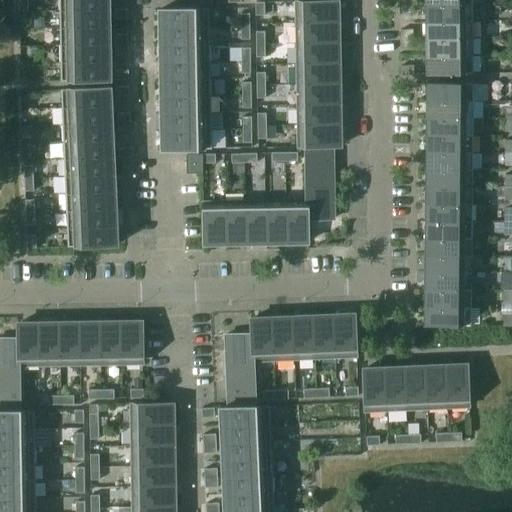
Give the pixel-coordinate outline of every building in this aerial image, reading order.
[(28,0),(18,0),(19,11),(28,11),(28,0)] [(108,0),(59,0),(59,11),(108,10),(108,0)] [(302,1),(296,1),(296,23),(338,22),(338,1),(332,1),(330,1),(302,1)] [(265,2),(255,2),(256,15),(265,15),(265,2)] [(425,4),(425,22),(472,21),(472,4),(425,4)] [(413,5),(400,5),(400,14),(413,14),(413,5)] [(199,8),(160,9),(160,27),(209,26),(209,8),(199,8)] [(116,9),(115,9),(115,10),(115,18),(128,18),(128,9),(116,9)] [(108,10),(59,11),(60,28),(109,27),(108,10)] [(250,13),(240,13),(241,26),(250,26),(250,13)] [(425,22),(426,39),(472,38),(472,21),(425,22)] [(338,22),(296,23),(297,43),(338,43),(338,22)] [(209,26),(160,27),(161,44),(210,44),(209,26)] [(250,26),(241,26),(241,39),(250,39),(250,26)] [(109,27),(60,28),(60,45),(109,44),(109,27)] [(400,29),(400,39),(413,39),(413,29),(400,29)] [(265,31),(256,31),(256,44),(265,44),(265,31)] [(128,34),(115,34),(115,44),(128,44),(128,34)] [(426,39),(426,56),(473,55),(472,38),(426,39)] [(413,39),(400,39),(401,48),(414,48),(413,39)] [(338,43),(297,43),(297,64),(339,63),(338,43)] [(109,44),(60,45),(60,62),(109,61),(109,44)] [(128,44),(115,44),(115,53),(128,53),(128,44)] [(210,44),(161,44),(161,62),(210,61),(210,44)] [(265,44),(256,44),(256,57),(265,57),(265,44)] [(250,48),(241,48),(241,61),(250,60),(250,48)] [(473,55),(426,56),(426,74),(473,73),(473,55)] [(250,60),(241,61),(241,73),(251,73),(250,60)] [(109,61),(60,62),(61,81),(110,80),(109,61)] [(210,61),(161,62),(161,79),(210,78),(210,61)] [(339,63),(297,64),(297,84),(339,84),(339,63)] [(414,66),(401,66),(401,74),(414,74),(414,66)] [(129,70),(116,70),(116,80),(129,79),(129,70)] [(265,72),(256,72),(257,85),(266,85),(265,72)] [(210,78),(161,79),(162,96),(211,95),(210,78)] [(251,82),(242,82),(242,95),(251,95),(251,82)] [(426,82),(426,100),(481,100),(486,101),(486,87),(473,87),(473,83),(426,82)] [(339,84),(297,84),(298,105),(339,104),(339,84)] [(266,85),(257,85),(257,98),(266,98),(266,85)] [(129,86),(116,87),(116,96),(129,96),(129,86)] [(110,87),(61,89),(62,107),(111,105),(110,87)] [(211,95),(162,96),(162,114),(211,113),(211,95)] [(251,95),(242,95),(242,108),(252,108),(251,95)] [(481,100),(426,100),(426,117),(473,118),(481,118),(481,100)] [(339,104),(298,105),(298,125),(340,125),(339,104)] [(111,105),(62,107),(62,125),(111,122),(111,105)] [(130,113),(117,113),(117,122),(117,123),(131,122),(130,113)] [(211,113),(162,114),(162,131),(211,130),(211,113)] [(266,113),(257,113),(257,126),(267,126),(266,113)] [(252,116),(242,117),(243,129),(252,129),(252,116)] [(426,117),(426,134),(473,135),(473,118),(426,117)] [(111,122),(62,125),(63,142),(112,140),(111,122)] [(131,122),(117,123),(118,132),(131,131),(131,122)] [(340,125),(298,125),(298,147),(304,147),(332,146),(335,146),(340,146),(340,125)] [(32,126),(23,126),(23,139),(32,139),(32,126)] [(267,126),(257,126),(258,139),(267,138),(267,126)] [(252,129),(243,129),(243,142),(252,142),(252,129)] [(211,130),(162,131),(163,149),(186,149),(212,148),(211,130)] [(426,134),(426,152),(472,152),(473,135),(426,134)] [(112,140),(63,142),(64,159),(113,157),(112,140)] [(332,146),(304,147),(305,200),(306,200),(307,219),(308,219),(333,219),(332,146)] [(132,147),(119,148),(119,157),(120,157),(132,157),(132,147)] [(285,152),(272,152),(272,162),(285,161),(285,152)] [(298,152),(285,152),(285,161),(286,161),(298,161),(298,152)] [(426,152),(425,169),(472,169),(472,152),(426,152)] [(244,153),(231,154),(232,163),(244,163),(244,153)] [(257,153),(244,153),(244,163),(257,162),(257,153)] [(202,163),(202,154),(187,154),(187,173),(203,172),(202,163)] [(216,154),(203,154),(203,163),(216,163),(216,154)] [(113,157),(64,159),(65,176),(114,174),(113,157)] [(33,165),(24,165),(24,178),(33,178),(33,165)] [(425,169),(425,186),(472,187),(472,169),(425,169)] [(114,174),(65,176),(65,194),(114,192),(114,174)] [(33,178),(24,178),(25,191),(34,191),(33,178)] [(425,186),(425,203),(472,204),(472,187),(425,186)] [(114,192),(65,194),(66,211),(115,209),(114,192)] [(34,199),(25,200),(26,212),(35,212),(34,199)] [(286,200),(266,201),(266,242),(287,242),(286,200)] [(305,200),(286,200),(287,242),(308,242),(308,219),(307,219),(306,200),(305,200)] [(224,201),(203,202),(204,244),(225,243),(224,201)] [(245,201),(224,201),(225,243),(246,243),(245,201)] [(266,201),(245,201),(246,243),(266,242),(266,201)] [(425,203),(425,221),(472,221),(472,204),(425,203)] [(115,209),(66,211),(67,228),(116,226),(115,209)] [(35,212),(26,212),(26,225),(36,225),(35,212)] [(425,221),(425,238),(472,238),(472,221),(425,221)] [(116,226),(67,228),(68,246),(117,244),(116,226)] [(36,235),(27,235),(27,248),(37,248),(36,235)] [(425,238),(425,255),(471,256),(472,238),(425,238)] [(425,255),(424,272),(471,273),(471,256),(425,255)] [(424,272),(424,290),(471,290),(471,273),(424,272)] [(511,282),(500,283),(500,290),(511,290),(511,289),(511,282)] [(424,290),(424,307),(471,307),(471,290),(424,290)] [(471,307),(424,307),(424,325),(471,325),(471,307)] [(503,325),(511,325),(511,312),(504,313),(503,325)] [(355,314),(334,315),(335,357),(357,356),(357,355),(355,314)] [(334,315),(313,316),(315,358),(335,357),(334,315)] [(313,316),(292,317),(294,359),(315,358),(313,316)] [(292,317),(272,318),(273,360),(294,359),(292,317)] [(272,318),(250,319),(251,333),(252,333),(253,360),(255,360),(273,360),(272,318)] [(142,321),(121,322),(122,363),(143,363),(142,321)] [(80,322),(59,323),(60,364),(81,364),(80,322)] [(100,322),(80,322),(81,364),(101,364),(100,322)] [(121,322),(100,322),(101,364),(122,363),(121,322)] [(39,323),(17,323),(17,338),(19,338),(19,365),(20,365),(39,365),(39,323)] [(59,323),(39,323),(39,365),(60,364),(59,323)] [(251,333),(226,334),(229,407),(257,406),(257,404),(257,400),(255,360),(253,360),(252,333),(251,333)] [(17,338),(0,338),(0,410),(21,411),(21,410),(21,405),(20,365),(19,365),(19,338),(17,338)] [(467,364),(446,365),(448,407),(469,406),(467,364)] [(446,365),(425,366),(427,408),(448,407),(446,365)] [(425,366),(405,367),(407,409),(427,408),(425,366)] [(405,367),(384,368),(386,410),(407,409),(405,367)] [(384,368),(363,369),(365,411),(386,410),(384,368)] [(142,380),(134,380),(134,388),(142,388),(142,380)] [(358,386),(345,387),(345,396),(358,396),(358,395),(358,386)] [(316,388),(303,389),(304,398),(317,397),(316,388)] [(329,388),(316,388),(317,397),(330,397),(329,388)] [(101,389),(88,389),(89,398),(89,399),(101,398),(101,389)] [(102,389),(101,389),(101,398),(114,398),(114,389),(102,389)] [(143,389),(130,389),(130,398),(143,398),(143,397),(143,389)] [(288,389),(275,390),(276,399),(288,399),(288,389)] [(275,390),(262,390),(263,399),(263,400),(276,399),(275,390)] [(60,395),(48,395),(48,405),(61,404),(61,395),(60,395)] [(74,395),(61,395),(61,404),(74,404),(74,395)] [(143,403),(131,403),(131,425),(173,424),(173,403),(143,403)] [(227,407),(221,407),(221,425),(270,422),(270,405),(257,406),(229,407),(227,407)] [(202,408),(201,408),(202,417),(215,417),(214,408),(202,408)] [(0,428),(35,428),(34,410),(21,410),(21,411),(0,410),(0,428)] [(84,410),(74,410),(74,423),(84,423),(84,410)] [(98,413),(89,413),(90,426),(99,426),(98,413)] [(270,422),(221,425),(222,442),(271,440),(270,422)] [(173,424),(131,425),(132,445),(173,445),(173,424)] [(99,426),(90,426),(90,439),(99,439),(99,426)] [(35,428),(0,428),(0,445),(35,445),(35,428)] [(84,432),(75,432),(75,445),(84,445),(84,432)] [(449,432),(448,433),(449,442),(462,441),(461,432),(449,432)] [(216,433),(203,434),(203,444),(216,443),(216,442),(216,433)] [(448,433),(436,433),(436,442),(449,442),(448,433)] [(408,434),(395,435),(395,444),(408,444),(408,434)] [(421,434),(408,434),(408,444),(421,443),(421,434)] [(379,436),(366,436),(367,445),(380,445),(379,436)] [(271,440),(222,442),(223,460),(272,457),(271,440)] [(216,443),(203,444),(204,453),(217,452),(216,443)] [(35,445),(0,445),(0,463),(35,463),(35,445)] [(84,445),(75,445),(75,458),(84,458),(84,445)] [(173,445),(132,445),(132,466),(174,465),(173,445)] [(99,454),(90,454),(90,467),(100,466),(99,454)] [(272,457),(223,460),(224,477),(273,475),(272,457)] [(35,463),(0,463),(0,480),(35,480),(35,463)] [(174,465),(132,466),(132,486),(174,486),(174,465)] [(100,466),(90,467),(91,480),(100,479),(100,466)] [(84,467),(75,467),(75,479),(75,480),(85,479),(84,467)] [(217,468),(204,468),(204,478),(217,477),(217,468)] [(273,475),(224,477),(224,494),(273,492),(273,475)] [(217,477),(204,478),(205,487),(218,487),(217,477)] [(85,479),(75,480),(76,492),(85,492),(85,479)] [(35,480),(0,480),(0,498),(36,498),(35,480)] [(174,486),(132,486),(133,507),(175,506),(174,486)] [(273,492),(224,494),(225,511),(274,510),(273,492)] [(100,495),(90,495),(91,508),(100,507),(100,495)] [(35,511),(36,498),(0,498),(0,511),(35,511)] [(85,511),(85,501),(76,501),(75,511),(85,511)] [(219,502),(206,503),(206,511),(216,511),(219,511),(219,502)]
